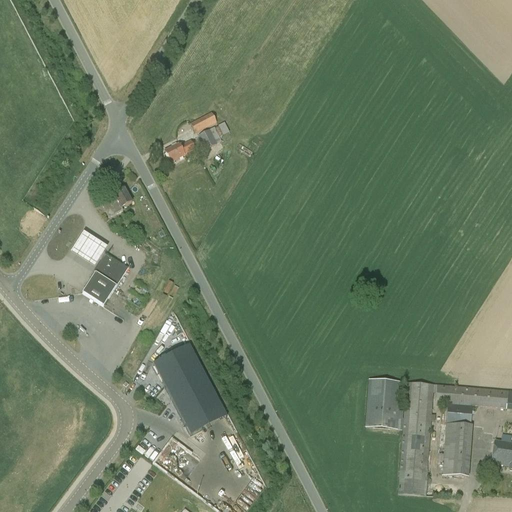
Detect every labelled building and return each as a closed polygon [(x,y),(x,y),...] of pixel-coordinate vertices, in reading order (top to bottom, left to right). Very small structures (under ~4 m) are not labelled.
[(189,125),(195,135),(216,124),(211,114),(191,124),(189,125)] [(228,134),(223,124),(218,127),(209,131),(197,137),(205,152),(216,146),(220,144),(218,140),(228,134)] [(180,147),(178,144),(163,152),(170,164),(195,151),(190,142),(180,147)] [(109,202),(101,206),(109,219),(122,212),(120,209),(131,203),(127,196),(125,193),(124,190),(111,197),(113,200),(109,202)] [(106,253),(83,239),(72,258),(94,272),(106,253)] [(82,294),(103,308),(106,304),(113,293),(128,269),(106,256),(90,281),(85,290),(82,294)] [(152,366),(190,437),(201,431),(192,414),(217,401),(189,347),(152,366)] [(133,356),(126,368),(136,374),(143,361),(133,356)] [(427,476),(433,386),(407,384),(404,420),(398,420),(401,384),(370,382),(366,429),(397,431),(398,431),(403,431),(398,496),(425,498),(427,476)] [(435,405),(447,406),(441,477),(468,479),(472,427),(470,427),(471,407),(511,410),(511,393),(436,387),(435,405)] [(508,471),(511,472),(511,445),(494,442),(490,465),(508,468),(508,471)]
